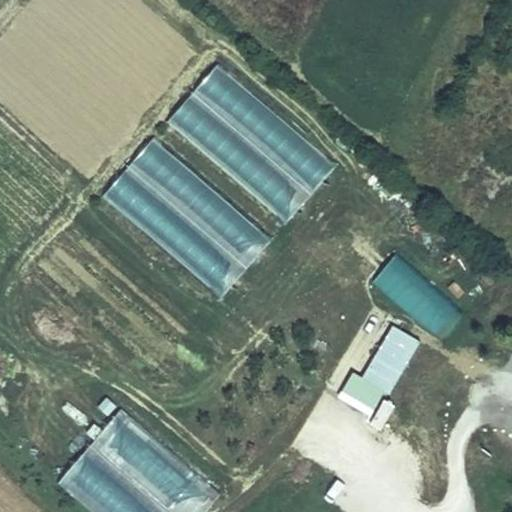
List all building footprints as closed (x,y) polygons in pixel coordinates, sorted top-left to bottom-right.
[(288,224),(338,165),(218,64),(168,123),(288,224)] [(223,299),(274,239),(154,137),(102,197),(223,299)] [(453,183),(485,211),(511,180),(511,171),(484,148),(453,183)] [(368,288),(439,341),(462,310),(391,258),(368,288)] [(341,392),(377,413),(418,340),(390,325),(361,378),(352,373),(341,392)] [(371,416),(383,424),(395,407),(383,399),(371,416)] [(57,487),(88,511),(207,511),(223,493),(119,410),(57,487)]
